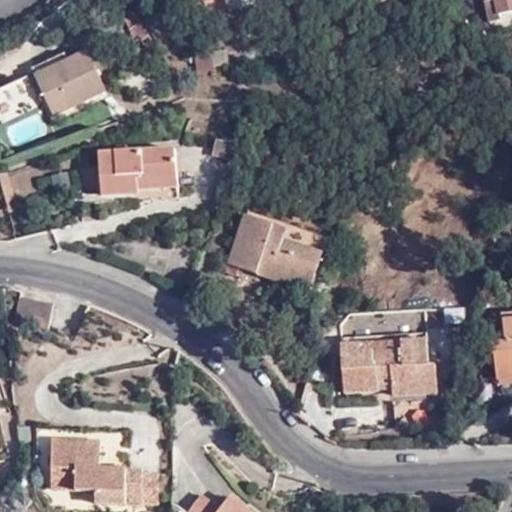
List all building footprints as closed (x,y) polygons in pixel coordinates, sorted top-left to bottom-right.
[(511,14),(511,0),(474,0),(478,19),(511,14)] [(220,45),(200,51),(206,70),(225,63),(220,45)] [(37,79),(70,63),(65,53),(31,68),(37,79)] [(89,54),(70,63),(37,79),(55,117),(107,94),(89,54)] [(26,76),(0,86),(0,123),(40,107),(26,76)] [(231,162),(235,145),(217,141),(213,157),(231,162)] [(178,174),(176,149),(101,154),(102,196),(138,194),(138,176),(178,174)] [(178,189),(178,174),(138,176),(139,191),(178,189)] [(262,229),(241,283),(255,289),(259,281),(322,305),(343,250),(308,237),(305,244),(262,229)] [(56,305),(23,300),(19,323),(54,329),(56,305)] [(303,329),(287,319),(279,335),(304,350),(310,337),(303,329)] [(511,370),(511,323),(499,325),(502,344),(490,346),(494,374),(511,370)] [(404,350),(369,354),(361,355),(360,348),(339,350),(346,399),(380,395),(379,389),(393,388),(394,399),(439,394),(436,366),(427,368),(425,340),(403,342),(404,350)] [(368,346),(369,354),(404,350),(403,342),(368,346)] [(511,370),(494,374),(496,387),(511,385),(511,370)] [(431,401),(397,405),(401,428),(430,424),(431,401)] [(0,485),(14,480),(5,443),(0,444),(0,485)] [(136,509),(136,503),(137,480),(137,473),(109,473),(110,450),(59,449),(58,483),(82,483),(82,495),(103,495),(103,509),(136,509)] [(137,480),(136,503),(148,502),(149,481),(137,480)] [(57,495),(82,495),(82,483),(58,483),(57,495)] [(195,511),(222,511),(227,507),(205,490),(192,508),(195,511)] [(255,511),(236,496),(227,507),(222,511),(255,511)]
